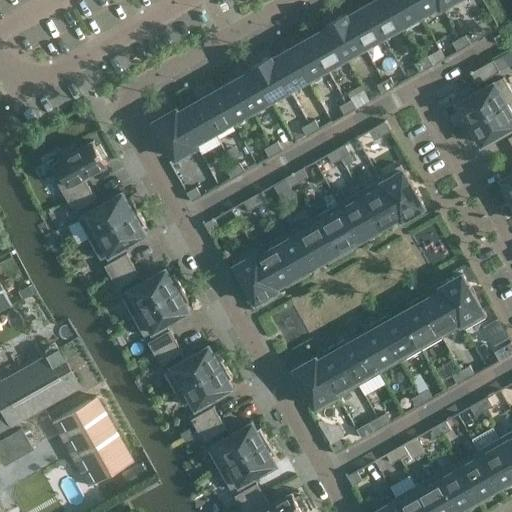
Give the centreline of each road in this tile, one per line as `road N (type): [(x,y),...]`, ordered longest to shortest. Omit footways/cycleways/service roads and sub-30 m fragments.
road 1 (residential): [(183,220),(121,106),(303,0)]
road 2 (residential): [(324,475),(183,220)]
road 3 (residential): [(183,220),(418,92)]
road 4 (residential): [(511,369),(324,475)]
road 5 (residential): [(511,254),(418,92)]
